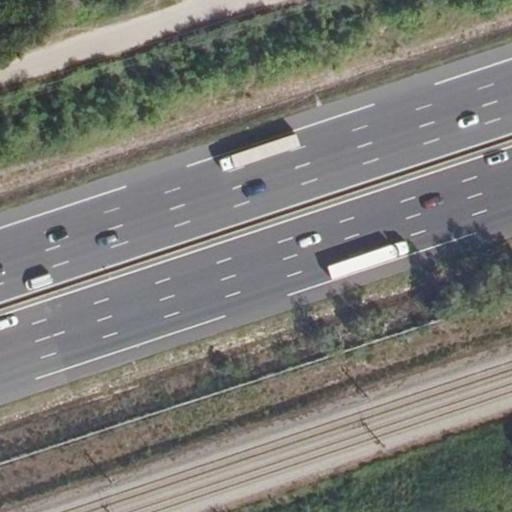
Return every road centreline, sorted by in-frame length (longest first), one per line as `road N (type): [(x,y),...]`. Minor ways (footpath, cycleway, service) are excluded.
road 1 (motorway): [(511,93),(0,263)]
road 2 (motorway): [(0,355),(511,185)]
road 3 (unclassified): [(237,0),(0,73)]
